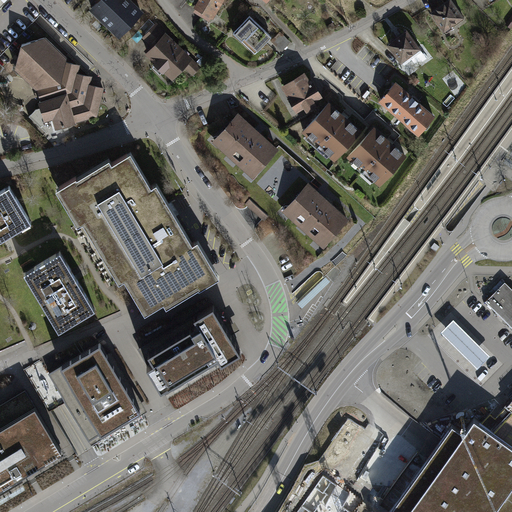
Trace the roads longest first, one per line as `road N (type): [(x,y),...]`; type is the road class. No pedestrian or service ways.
road 1 (residential): [(39,511),(225,399),(256,373),(277,340),(280,310),(266,267),(158,117)]
road 2 (tertiary): [(262,511),(335,391),(482,241)]
road 3 (residential): [(250,77),(405,0)]
road 4 (residential): [(158,117),(0,165)]
road 5 (residential): [(44,0),(158,117)]
